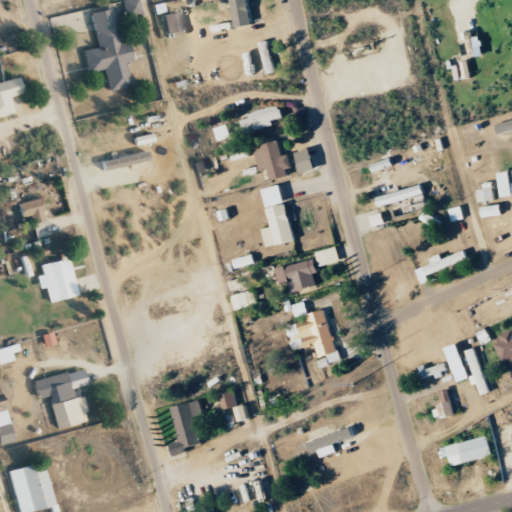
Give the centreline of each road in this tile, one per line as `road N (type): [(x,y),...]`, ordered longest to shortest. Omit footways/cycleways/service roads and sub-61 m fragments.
road 1 (residential): [(168,511),(29,0)]
road 2 (residential): [(432,511),(296,0)]
road 3 (residential): [(511,267),(379,320)]
